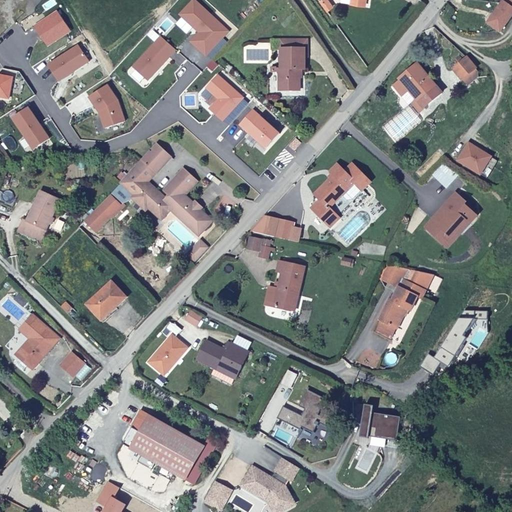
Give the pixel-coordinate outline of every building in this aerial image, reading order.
[(227,31),(194,0),(193,0),(181,15),(199,32),(191,42),(206,55),(227,31)] [(333,6),(328,0),(321,0),(320,1),(326,10),(333,6)] [(354,0),(353,5),(368,9),(369,0),(354,0)] [(499,31),(511,14),(511,0),(503,0),(487,21),(499,31)] [(58,11),(34,25),(47,45),(70,31),(58,11)] [(149,81),(175,49),(161,36),(134,67),(149,81)] [(306,69),(305,39),(284,40),(284,67),(282,67),(283,89),(302,89),(301,70),(306,69)] [(89,61),(79,45),(48,65),(58,81),(89,61)] [(475,68),(465,58),(453,68),(462,78),(475,68)] [(213,61),(209,67),(214,71),(218,66),(213,61)] [(442,92),(418,63),(393,85),(403,96),(409,90),(417,99),(424,108),(442,92)] [(467,84),(479,73),(475,68),(462,78),(467,84)] [(0,96),(9,98),(12,77),(0,75),(0,96)] [(224,122),(244,98),(218,75),(207,88),(219,99),(211,110),(224,122)] [(126,121),(118,100),(108,85),(89,97),(99,112),(105,128),(126,121)] [(419,112),(424,108),(417,99),(412,103),(419,112)] [(28,107),(13,118),(34,149),(50,138),(28,107)] [(267,148),(280,133),(253,109),(240,124),(267,148)] [(290,146),(294,150),(301,143),(296,139),(290,146)] [(487,177),(496,160),(468,144),(459,161),(487,177)] [(163,145),(83,225),(94,236),(121,210),(125,213),(138,201),(147,210),(150,208),(163,220),(171,212),(174,208),(202,235),(212,224),(200,212),(195,207),(186,198),(200,183),(186,169),(166,190),(172,195),(168,200),(151,182),(159,174),(158,172),(173,156),(163,145)] [(346,173),(354,164),(350,161),(342,169),(346,173)] [(354,199),(371,180),(354,164),(346,173),(342,169),(336,163),(329,171),(332,175),(315,192),(320,198),(311,207),(331,225),(340,215),(331,206),(342,194),(349,200),(354,199)] [(40,242),(61,200),(42,192),(27,221),(24,219),(18,231),(40,242)] [(435,217),(438,219),(458,198),(455,195),(435,217)] [(435,217),(427,226),(441,238),(450,238),(472,214),(463,206),(465,204),(458,198),(438,219),(435,217)] [(203,209),(198,204),(195,207),(200,212),(203,209)] [(202,235),(174,208),(171,212),(198,239),(202,235)] [(291,240),(293,222),(277,219),(274,237),(291,240)] [(210,247),(203,240),(185,260),(192,266),(210,247)] [(268,259),(271,248),(264,247),(262,258),(268,259)] [(296,310),(305,266),(279,261),(277,271),(280,272),(278,282),(281,283),(281,287),(278,287),(276,306),(296,310)] [(409,269),(384,263),(377,278),(399,289),(403,282),(409,269)] [(398,331),(408,310),(412,311),(414,310),(419,299),(424,301),(427,293),(434,277),(436,275),(434,275),(417,271),(410,285),(403,282),(399,289),(393,302),(391,301),(381,323),(383,324),(397,331),(398,331)] [(434,277),(427,293),(437,297),(444,281),(434,277)] [(101,319),(125,297),(112,282),(88,305),(101,319)] [(67,314),(73,308),(67,302),(61,307),(67,314)] [(199,326),(202,316),(190,311),(186,321),(199,326)] [(32,367),(62,338),(35,313),(22,327),(32,336),(17,352),(19,354),(15,359),(22,367),(27,362),(32,367)] [(397,331),(383,324),(378,333),(393,341),(397,331)] [(188,348),(172,335),(150,363),(166,376),(188,348)] [(237,378),(245,353),(223,344),(218,357),(202,350),(197,363),(215,370),(213,376),(234,385),(236,378),(237,378)] [(84,364),(72,353),(60,365),(73,377),(84,364)] [(326,423),(331,411),(320,407),(319,410),(316,410),(322,396),(308,391),(301,407),(305,408),(302,414),(283,408),(279,419),(304,429),(305,427),(314,431),(318,420),(326,423)] [(373,412),(374,405),(364,403),(359,436),(368,437),(369,435),(397,440),(401,417),(373,412)] [(186,477),(202,443),(148,417),(131,449),(186,477)] [(252,469),(242,488),(271,503),(276,511),(279,511),(289,506),(287,502),(284,496),(290,493),(285,485),(289,479),(291,480),(297,466),(281,458),(274,472),(277,474),(274,481),(262,475),(261,474),(252,469)] [(216,482),(206,503),(222,511),(232,489),(216,482)]
